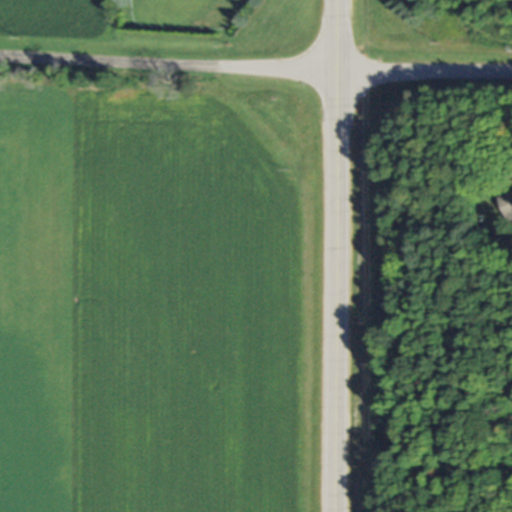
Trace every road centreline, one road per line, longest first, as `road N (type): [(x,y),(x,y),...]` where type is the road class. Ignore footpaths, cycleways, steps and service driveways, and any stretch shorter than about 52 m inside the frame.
road 1 (residential): [(0,60),(511,72)]
road 2 (primary): [(336,0),(336,511)]
